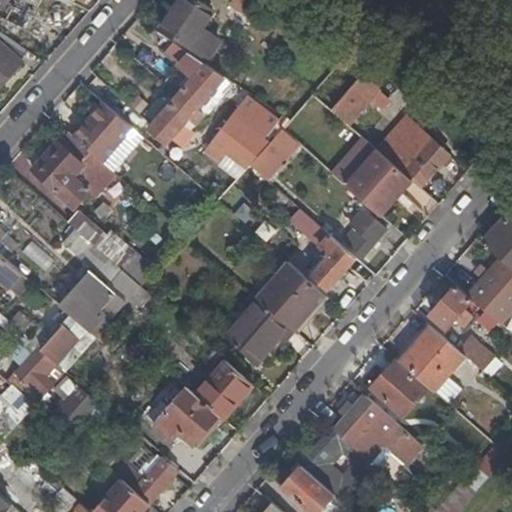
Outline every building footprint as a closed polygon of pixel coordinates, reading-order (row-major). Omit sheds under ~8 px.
[(0,0),(0,14),(26,27),(39,0),(0,0)] [(196,0),(181,0),(160,32),(182,47),(204,62),(220,39),(202,28),(213,11),(196,0)] [(254,18),(259,11),(234,0),(231,6),(254,18)] [(236,0),(257,9),(261,2),(256,0),(236,0)] [(46,43),(57,28),(39,16),(28,31),(46,43)] [(0,36),(0,40),(21,59),(29,50),(3,33),(0,36)] [(269,57),(279,44),(265,35),(256,48),(269,57)] [(21,59),(0,40),(0,86),(23,60),(21,59)] [(192,129),(234,81),(204,62),(182,47),(175,56),(182,62),(180,65),(194,77),(177,96),(153,124),(150,127),(167,142),(174,135),(181,141),(191,129),(192,129)] [(363,75),(334,109),(350,123),(371,99),(383,108),(391,99),(363,75)] [(110,164),(141,135),(106,96),(69,131),(95,153),(110,164)] [(330,108),(318,98),(309,109),(321,119),(330,108)] [(281,131),(259,114),(240,101),(204,151),(224,166),(234,153),(247,164),(281,131)] [(57,141),(46,153),(51,158),(37,173),(76,206),(90,190),(74,176),(95,153),(69,131),(59,142),(57,141)] [(293,142),(281,131),(264,150),(278,162),(293,142)] [(414,142),(396,163),(415,180),(422,186),(450,154),(434,140),(432,142),(426,136),(418,145),(414,142)] [(362,197),(383,216),(415,180),(396,163),(379,148),(348,185),(362,197)] [(33,169),(37,173),(51,158),(46,153),(33,169)] [(262,154),(252,165),(262,173),(271,162),(262,154)] [(364,208),(389,229),(393,224),(383,216),(362,197),(356,203),(363,209),(364,208)] [(366,256),(384,234),(389,229),(364,208),(363,209),(352,223),(356,227),(346,239),(366,256)] [(79,210),(69,221),(74,226),(99,247),(143,286),(157,270),(133,250),(129,254),(79,210)] [(511,213),(485,244),(511,266),(511,213)] [(301,226),(334,254),(343,244),(310,215),(301,226)] [(87,261),(99,247),(74,226),(63,239),(87,261)] [(33,241),(23,252),(45,272),(55,261),(33,241)] [(348,269),(358,257),(343,244),(334,254),(327,262),(323,258),(312,272),(331,289),(348,269)] [(87,261),(131,299),(143,286),(99,247),(87,261)] [(0,277),(11,287),(24,272),(0,251),(0,277)] [(348,269),(368,287),(378,275),(358,257),(348,269)] [(291,262),(259,297),(297,330),(319,305),(316,302),(326,293),(291,262)] [(449,273),(462,285),(472,275),(458,263),(449,273)] [(91,271),(61,304),(72,314),(89,329),(92,331),(98,336),(104,330),(112,320),(128,303),(91,271)] [(23,298),(36,283),(24,272),(11,287),(23,298)] [(490,292),(472,275),(462,285),(481,303),(485,299),(498,310),(507,300),(511,304),(511,278),(506,273),(490,292)] [(449,327),(474,298),(458,285),(433,313),(449,327)] [(286,343),(297,330),(259,297),(256,294),(244,307),(250,312),(228,337),(258,363),(280,338),(286,343)] [(23,311),(15,321),(33,336),(42,327),(23,311)] [(59,363),(89,329),(72,314),(65,322),(66,324),(43,349),(52,357),(59,363)] [(449,376),(467,355),(460,349),(433,326),(402,362),(430,386),(436,391),(449,376)] [(111,336),(104,330),(98,336),(105,343),(111,336)] [(88,337),(93,341),(98,336),(92,331),(88,337)] [(472,335),(460,349),(467,355),(484,370),(496,356),(472,335)] [(44,367),(52,357),(43,349),(40,346),(16,373),(43,397),(59,380),(44,367)] [(223,367),(198,395),(226,419),(256,385),(216,350),(211,357),(223,367)] [(44,367),(59,380),(68,370),(59,363),(52,357),(44,367)] [(406,415),(429,389),(398,362),(375,388),(406,415)] [(66,399),(51,416),(70,433),(86,415),(98,425),(109,413),(66,375),(54,389),(66,399)] [(464,389),(449,376),(436,391),(451,404),(464,389)] [(202,447),(226,419),(198,395),(190,388),(158,425),(175,440),(183,431),(202,447)] [(24,392),(0,419),(0,432),(7,438),(24,419),(38,404),(24,392)] [(386,448),(410,468),(427,447),(367,395),(357,407),(351,402),(342,413),(347,418),(336,430),(363,454),(373,463),(386,448)] [(35,429),(24,419),(7,438),(18,448),(35,429)] [(77,439),(109,467),(119,455),(87,428),(77,439)] [(356,462),(363,454),(336,430),(330,437),(327,436),(311,453),(305,448),(297,459),(304,465),(337,494),(345,501),(352,508),(376,482),(355,463),(347,473),(336,464),(346,453),(356,462)] [(511,433),(500,447),(510,456),(511,453),(511,433)] [(473,462),(461,477),(479,492),(510,456),(500,447),(496,444),(477,466),(473,462)] [(136,490),(162,460),(157,456),(151,463),(148,461),(139,471),(125,459),(114,471),(124,480),(136,490)] [(152,504),(182,470),(166,456),(162,460),(136,490),(152,504)] [(311,511),(320,511),(337,494),(304,465),(285,488),(311,511)] [(144,511),(152,504),(136,490),(124,480),(95,511),(144,511)] [(0,511),(8,511),(15,505),(0,492),(0,511)] [(332,511),(335,511),(345,501),(337,494),(320,511),(329,511),(330,511),(332,511)]
